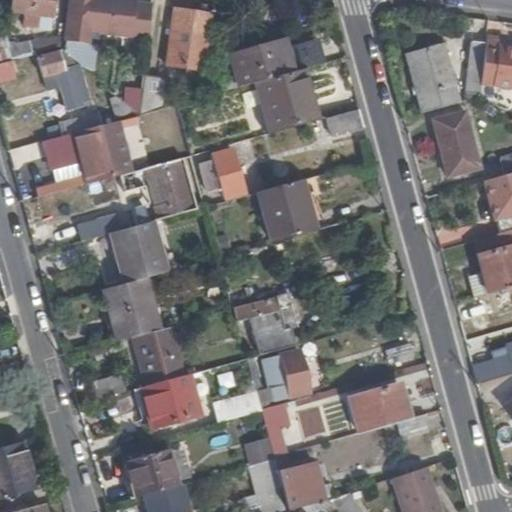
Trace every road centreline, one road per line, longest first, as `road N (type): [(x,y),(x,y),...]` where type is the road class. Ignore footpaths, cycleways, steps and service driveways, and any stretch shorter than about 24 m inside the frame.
road 1 (residential): [(492,511),(350,0)]
road 2 (residential): [(83,511),(4,216)]
